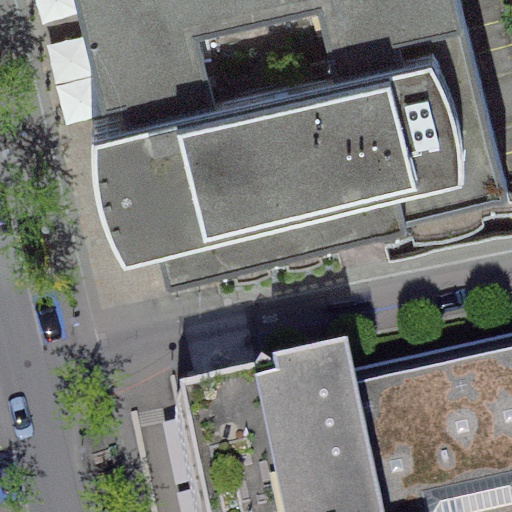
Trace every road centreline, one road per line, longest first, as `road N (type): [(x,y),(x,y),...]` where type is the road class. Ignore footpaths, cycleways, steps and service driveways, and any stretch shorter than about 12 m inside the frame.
road 1 (residential): [(26,377),(511,277)]
road 2 (residential): [(56,511),(26,377)]
